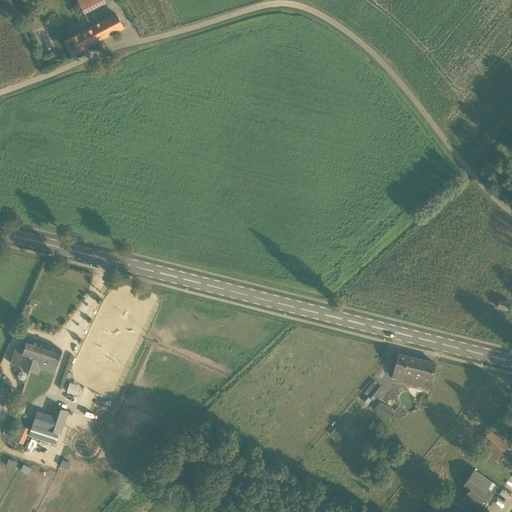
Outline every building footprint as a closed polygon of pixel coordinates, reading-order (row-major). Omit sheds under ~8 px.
[(72,54),(86,47),(123,27),(116,13),(63,41),(66,49),(69,48),(72,54)] [(499,299),(497,307),(507,309),(509,301),(499,299)] [(34,357),(38,343),(27,339),(16,365),(29,370),(29,369),(33,357),(34,357)] [(56,366),(62,350),(38,343),(34,357),(33,357),(29,369),(29,370),(37,373),(42,360),(56,366)] [(431,378),(435,363),(398,354),(394,369),(404,372),(431,378)] [(373,400),(383,388),(374,380),(364,392),(373,400)] [(0,411),(0,412),(10,389),(0,384),(0,411)] [(69,384),(67,391),(77,395),(80,387),(69,384)] [(391,409),(380,401),(374,409),(387,420),(393,411),(391,409)] [(60,432),(67,411),(55,407),(52,416),(37,412),(33,424),(60,432)] [(23,444),(30,429),(16,423),(15,425),(18,427),(12,439),(23,444)] [(333,428),(329,434),(340,441),(344,435),(333,428)] [(502,440),(489,430),(478,447),(497,461),(511,439),(511,436),(507,433),(502,440)] [(488,502),(493,494),(486,489),(491,481),(474,469),(463,485),(469,489),(464,497),(478,507),(484,499),(488,502)]
